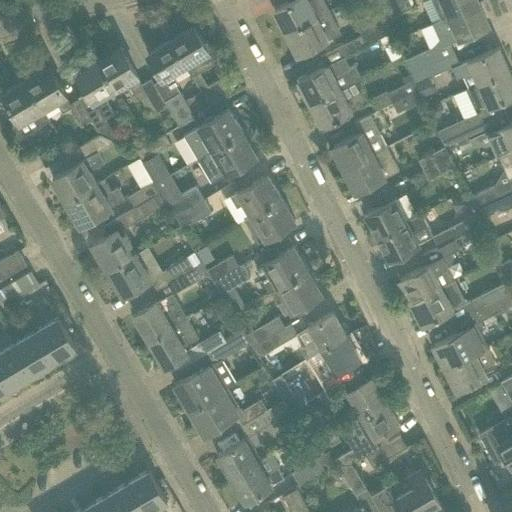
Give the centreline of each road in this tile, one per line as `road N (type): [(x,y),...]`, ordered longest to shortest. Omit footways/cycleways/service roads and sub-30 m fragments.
road 1 (residential): [(485,511),(221,0)]
road 2 (residential): [(207,511),(0,162)]
road 3 (residential): [(0,420),(90,368),(135,445),(23,511)]
